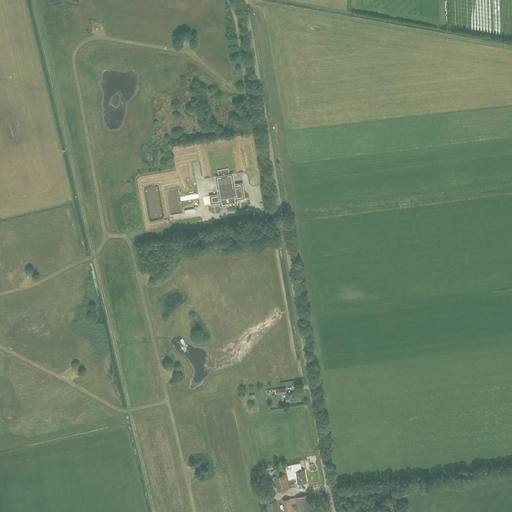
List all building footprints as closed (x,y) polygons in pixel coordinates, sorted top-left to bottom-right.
[(219,203),(220,207),(238,204),(237,200),(245,198),(242,182),(234,184),(233,173),(229,174),(228,168),(217,170),(218,175),(215,176),(218,194),(209,195),(211,204),(219,203)] [(297,401),(296,394),(296,392),(291,393),(285,394),(286,402),(297,401)] [(292,478),(297,477),(298,484),(306,482),(304,471),(296,472),(296,473),(292,473),(292,478)] [(289,489),(285,474),(273,478),(277,492),(289,489)] [(312,511),(309,495),(282,500),(284,511),(312,511)] [(278,511),(276,501),(266,503),(268,511),(278,511)]
